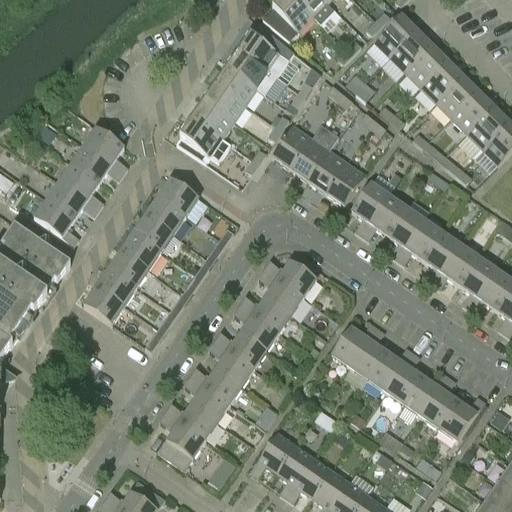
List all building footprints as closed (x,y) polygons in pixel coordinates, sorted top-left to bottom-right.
[(289,48),(313,23),(289,0),(284,0),(272,12),(273,14),(262,25),(289,48)] [(318,0),(289,0),(313,23),(320,30),(334,16),(327,9),(318,0)] [(318,0),(327,9),(335,0),(318,0)] [(404,9),(409,4),(405,0),(400,0),(394,7),(400,13),(404,9)] [(374,26),(381,33),(390,23),(383,17),(374,26)] [(390,64),(416,37),(401,21),(374,48),(390,64)] [(372,42),(381,33),(374,26),(365,35),(372,42)] [(250,39),(238,57),(276,83),(288,66),(293,59),(286,52),(259,30),(251,41),(250,39)] [(416,37),(390,64),(405,79),(432,52),(416,37)] [(355,47),(346,56),(352,61),(361,52),(355,47)] [(432,52),(405,79),(420,94),(447,67),(432,52)] [(343,71),(352,61),(346,56),(337,65),(343,71)] [(226,74),(257,95),(264,100),(276,83),(238,57),(226,74)] [(447,67),(420,94),(436,109),(463,82),(447,67)] [(245,112),(257,95),(226,74),(215,91),(245,112)] [(345,92),(355,100),(365,88),(355,80),(345,92)] [(463,82),(436,109),(451,124),(478,98),(463,82)] [(297,98),(305,103),(312,93),(304,87),(297,98)] [(375,96),(365,88),(355,100),(365,108),(375,96)] [(233,128),(245,112),(215,91),(203,107),(233,128)] [(342,100),(332,92),(327,98),(337,107),(342,100)] [(289,108),(284,114),(293,120),(297,114),(305,103),(297,98),(290,108),(289,108)] [(478,98),(451,124),(466,140),(493,113),(478,98)] [(352,108),(342,100),(337,107),(347,115),(352,108)] [(222,145),(233,128),(203,107),(191,124),(222,145)] [(379,119),(389,127),(394,121),(384,113),(379,119)] [(493,113),(466,140),(482,155),(509,128),(493,113)] [(361,126),(371,134),(376,128),(366,119),(361,126)] [(274,132),(282,137),(289,126),(281,121),(274,132)] [(404,129),(394,121),(389,127),(399,135),(404,129)] [(181,143),(177,149),(181,152),(205,169),(210,163),(217,168),(229,150),(222,145),(191,124),(179,142),(181,143)] [(376,128),(371,134),(380,142),(386,136),(376,128)] [(511,131),(509,128),(482,155),(498,171),(511,156),(511,131)] [(290,175),(311,144),(293,131),(271,163),(290,175)] [(311,144),(290,175),(308,188),(329,156),(338,143),(320,131),(311,144)] [(275,147),(282,137),(274,132),(267,142),(275,147)] [(83,152),(123,180),(127,173),(116,165),(124,153),(96,134),(83,152)] [(417,140),(412,146),(422,154),(427,148),(417,140)] [(437,156),(427,148),(422,154),(432,163),(437,156)] [(71,170),(99,189),(106,179),(118,187),(123,180),(83,152),(71,170)] [(251,165),(258,170),(266,160),(259,155),(251,165)] [(329,156),(308,188),(325,200),(347,168),(329,156)] [(251,181),(258,170),(251,165),(244,176),(251,181)] [(446,174),(455,182),(461,175),(451,167),(446,174)] [(347,168),(325,200),(344,213),(366,181),(347,168)] [(59,188),(98,215),(103,209),(91,201),(99,189),(71,170),(59,188)] [(471,183),(461,175),(455,182),(465,190),(471,183)] [(444,196),(449,189),(432,177),(427,184),(444,196)] [(0,178),(0,193),(6,198),(13,187),(0,178)] [(395,192),(401,183),(394,178),(387,187),(394,191),(395,192)] [(157,203),(185,222),(198,204),(170,185),(157,203)] [(47,206),(75,225),(82,215),(93,222),(98,215),(59,188),(47,206)] [(355,237),(361,241),(389,201),(370,189),(351,217),(363,225),(355,237)] [(389,201),(361,241),(369,246),(376,234),(387,242),(407,214),(389,201)] [(157,203),(145,221),(173,240),(185,222),(157,203)] [(73,252),(79,244),(67,236),(75,225),(47,206),(34,225),(73,252)] [(424,226),(407,214),(387,242),(398,249),(390,261),(397,266),(424,226)] [(173,240),(145,221),(133,239),(161,258),(173,240)] [(442,238),(424,226),(397,266),(404,270),(412,259),(423,266),(442,238)] [(0,378),(3,375),(14,383),(15,382),(0,371),(0,364),(15,343),(18,345),(28,331),(25,329),(62,276),(65,278),(69,271),(70,270),(14,231),(1,250),(4,252),(0,258),(0,378)] [(227,234),(219,245),(225,250),(233,239),(227,234)] [(442,238),(423,266),(434,274),(426,285),(433,290),(460,250),(442,238)] [(121,257),(149,276),(161,258),(133,239),(121,257)] [(211,257),(217,262),(225,250),(219,245),(211,257)] [(478,263),(460,250),(433,290),(440,295),(448,283),(459,291),(478,263)] [(108,274),(136,294),(149,276),(121,257),(108,274)] [(478,263),(459,291),(470,299),(462,310),(469,315),(496,275),(478,263)] [(283,277),(270,268),(264,276),(303,304),(316,285),(303,276),(290,267),(283,277)] [(194,281),(201,286),(209,274),(202,270),(194,281)] [(96,292),(124,311),(136,294),(108,274),(96,292)] [(511,290),(511,286),(496,275),(469,315),(476,319),(484,308),(495,316),(511,290)] [(291,321),(303,304),(264,276),(258,285),(271,294),(265,303),(291,321)] [(186,293),(193,297),(201,286),(194,281),(186,293)] [(511,328),(511,290),(495,316),(505,323),(497,335),(504,340),(511,328)] [(96,292),(83,311),(111,330),(124,311),(96,292)] [(259,312),(245,303),(239,312),(279,339),(291,321),(265,303),(259,312)] [(178,305),(170,317),(176,321),(184,310),(178,305)] [(266,357),(279,339),(239,312),(233,321),(246,330),(240,339),(266,357)] [(162,328),(168,333),(176,321),(170,317),(162,328)] [(362,341),(350,333),(341,347),(331,361),(350,374),(376,334),(370,330),(362,341)] [(376,334),(350,374),(368,386),(387,358),(376,351),(384,339),(376,334)] [(234,348),(220,339),(214,348),(254,375),(266,357),(240,339),(234,348)] [(151,358),(159,346),(153,341),(145,353),(151,358)] [(242,393),(254,375),(214,348),(208,357),(221,366),(215,375),(242,393)] [(387,358),(368,386),(385,398),(413,359),(405,354),(398,366),(387,358)] [(413,359),(385,398),(403,411),(422,383),(411,375),(419,364),(413,359)] [(230,411),(242,393),(215,375),(209,384),(196,375),(190,383),(230,411)] [(422,383),(403,411),(421,423),(448,383),(441,378),(433,390),(422,383)] [(190,383),(184,392),(197,401),(191,410),(217,428),(230,411),(190,383)] [(448,383),(421,423),(439,435),(458,407),(447,399),(455,388),(448,383)] [(467,434),(484,409),(485,408),(476,403),(469,415),(458,407),(439,435),(457,448),(467,434)] [(205,446),(217,428),(191,410),(186,418),(172,408),(165,419),(205,446)] [(508,425),(498,418),(491,427),(501,434),(508,425)] [(165,419),(159,428),(173,437),(166,446),(165,446),(157,457),(185,477),(193,465),(192,464),(205,446),(165,419)] [(360,434),(366,426),(356,419),(351,427),(360,434)] [(386,436),(379,447),(397,459),(397,458),(403,449),(404,448),(386,436)] [(343,453),(349,444),(339,438),(333,447),(343,453)] [(277,439),(250,479),(258,484),(266,472),(276,480),(296,452),(277,439)] [(403,449),(397,458),(407,464),(413,456),(403,449)] [(296,452),(276,480),(287,487),(280,499),(286,504),(313,464),(296,452)] [(467,455),(460,465),(468,470),(474,460),(467,455)] [(221,462),(208,487),(219,493),(233,468),(221,462)] [(421,462),(415,471),(435,484),(440,476),(421,462)] [(313,464),(286,504),(293,508),(301,497),(312,504),(331,476),(313,464)] [(511,473),(509,471),(497,489),(511,499),(511,473)] [(331,476),(312,504),(323,511),(322,511),(332,511),(349,489),(331,476)] [(424,486),(416,497),(425,504),(433,493),(424,486)] [(104,507),(111,511),(161,511),(165,506),(137,487),(127,501),(128,502),(124,507),(110,498),(104,507)] [(349,489),(332,511),(359,511),(367,501),(349,489)] [(511,511),(511,499),(497,489),(484,507),(491,511),(511,511)] [(382,511),(367,501),(359,511),(382,511)]
